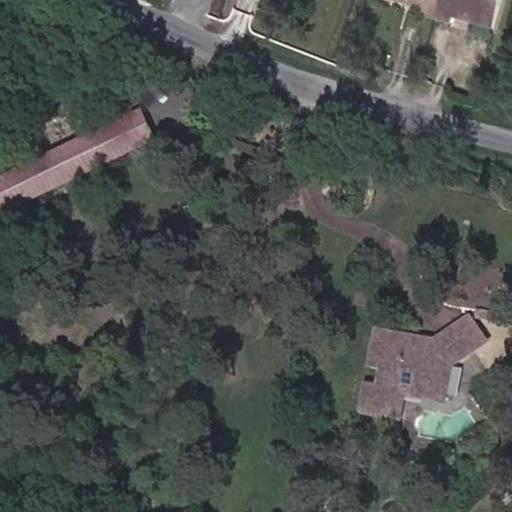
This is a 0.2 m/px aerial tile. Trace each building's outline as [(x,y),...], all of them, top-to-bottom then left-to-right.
[(464,11),(499,18),(502,0),(419,0),(419,1),(433,5),(431,15),(462,23),(464,11)] [(146,134),(130,101),(105,115),(123,145),(146,134)] [(0,209),(123,145),(105,115),(0,170),(0,209)] [(479,315),(465,325),(482,347),(496,338),(479,315)] [(482,347),(465,325),(441,343),(439,353),(428,352),(428,348),(380,342),(375,377),(392,380),(389,394),(376,393),(374,401),(381,410),(380,421),(404,425),(409,396),(455,403),(458,366),(482,347)] [(370,419),(380,421),(381,410),(374,401),(370,419)]
